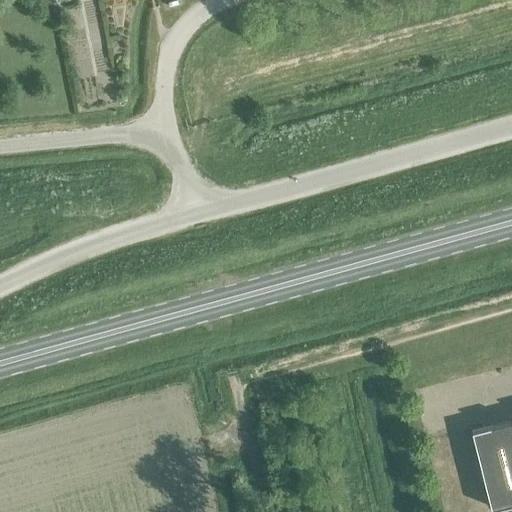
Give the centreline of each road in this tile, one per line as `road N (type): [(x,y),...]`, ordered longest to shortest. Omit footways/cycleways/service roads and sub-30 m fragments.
road 1 (primary): [(0,363),(511,223)]
road 2 (residential): [(190,215),(511,127)]
road 3 (unclassified): [(0,285),(62,253),(190,215)]
road 4 (unclassified): [(167,131),(0,146)]
road 5 (unclassified): [(167,131),(163,91),(173,40),(228,0)]
